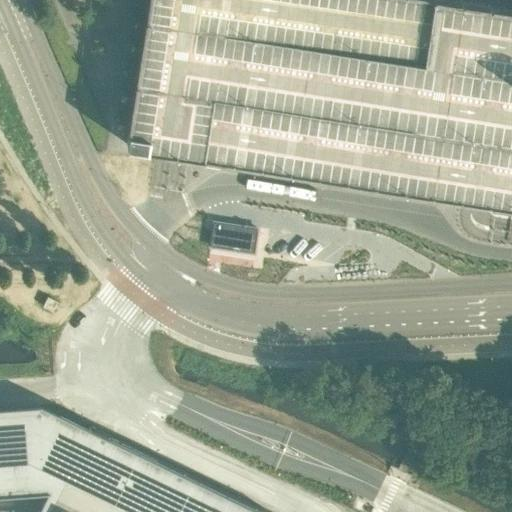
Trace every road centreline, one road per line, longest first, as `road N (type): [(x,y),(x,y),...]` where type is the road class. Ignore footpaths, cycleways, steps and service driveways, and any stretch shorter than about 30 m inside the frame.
road 1 (unclassified): [(0,3),(84,202),(111,246),(148,279),(239,320),(511,313)]
road 2 (unclassified): [(511,281),(277,293),(238,287),(169,257),(122,214),(100,178),(21,0)]
